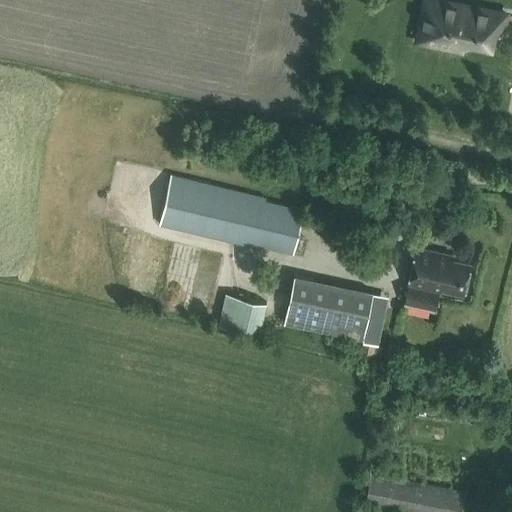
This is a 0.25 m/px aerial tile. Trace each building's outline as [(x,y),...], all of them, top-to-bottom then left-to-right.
[(490,45),(494,27),(497,11),(441,0),(425,0),(417,40),(451,47),(463,49),(465,40),(490,45)] [(254,242),(292,251),(302,208),(264,199),(265,197),(190,179),(178,227),(254,245),(254,242)] [(409,283),(405,301),(434,308),(438,290),(440,290),(440,288),(463,293),(470,262),(452,258),(453,254),(416,246),(408,283),(409,283)] [(294,274),(283,322),(363,339),(373,291),(294,274)] [(225,292),(218,324),(260,334),(267,302),(225,292)] [(363,341),(360,356),(379,360),(383,345),(363,341)] [(399,511),(460,511),(465,490),(371,471),(364,505),(399,511)]
